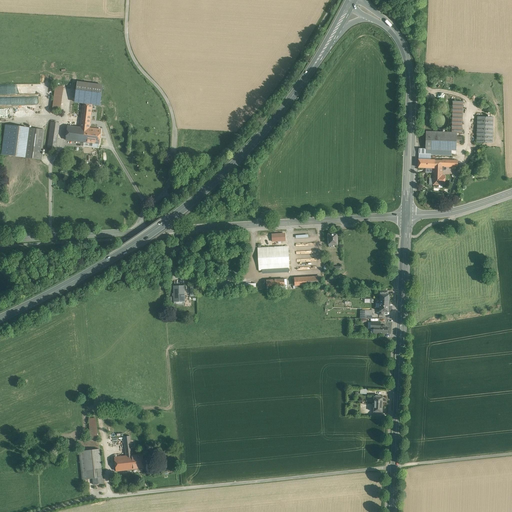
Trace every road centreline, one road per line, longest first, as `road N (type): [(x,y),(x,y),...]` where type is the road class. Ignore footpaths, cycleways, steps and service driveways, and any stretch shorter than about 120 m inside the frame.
road 1 (primary): [(331,37),(257,139),(189,203),(85,274),(0,318)]
road 2 (tertiary): [(0,238),(407,215)]
road 3 (tertiary): [(394,511),(407,215)]
road 4 (track): [(140,230),(168,187),(175,126),(167,99),(127,43),(128,0)]
road 5 (tertiary): [(407,215),(410,85),(388,24)]
